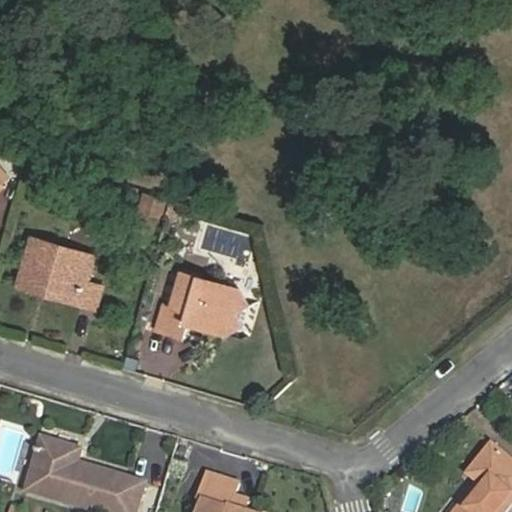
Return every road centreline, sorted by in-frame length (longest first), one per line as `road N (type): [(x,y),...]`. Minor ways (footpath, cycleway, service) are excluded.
road 1 (residential): [(352,466),(0,357)]
road 2 (residential): [(511,339),(352,466)]
